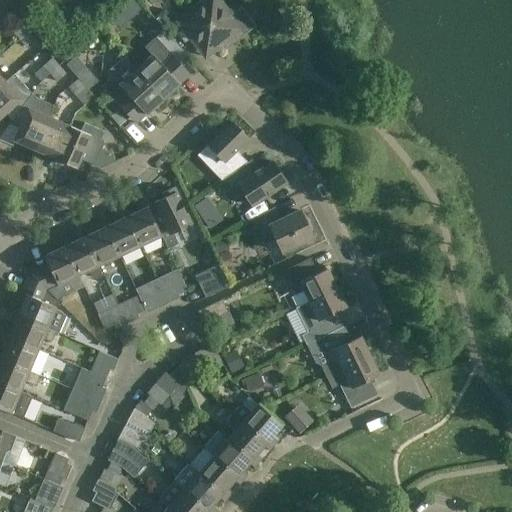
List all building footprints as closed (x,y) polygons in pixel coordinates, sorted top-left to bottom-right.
[(124,27),(136,3),(131,0),(123,0),(112,20),(124,27)] [(227,10),(218,0),(205,0),(177,22),(183,29),(178,33),(185,42),(190,38),(202,53),(211,46),(214,50),(229,38),(232,41),(252,25),(241,11),(235,15),(229,8),(227,10)] [(13,32),(19,39),(28,31),(21,24),(13,32)] [(35,39),(28,31),(19,39),(26,47),(35,39)] [(152,54),(135,69),(163,99),(179,83),(173,77),(184,67),(155,37),(145,46),(152,54)] [(109,79),(102,86),(130,117),(140,107),(146,114),(163,99),(135,69),(135,70),(124,57),(104,74),(109,79)] [(43,65),(49,73),(58,65),(52,58),(43,65)] [(58,65),(49,73),(57,81),(66,74),(58,65)] [(5,81),(0,85),(0,116),(6,112),(12,119),(31,92),(14,73),(5,81)] [(78,79),(69,87),(76,96),(85,88),(79,81),(78,79)] [(31,92),(12,119),(20,123),(12,140),(34,149),(48,116),(54,103),(33,94),(31,92)] [(55,158),(69,125),(48,116),(34,149),(55,158)] [(223,178),(223,179),(246,162),(235,150),(247,138),(231,121),(197,154),(221,179),(223,178)] [(69,125),(55,158),(76,168),(80,158),(94,165),(103,143),(99,141),(103,131),(84,123),(81,130),(69,125)] [(253,173),(246,162),(223,179),(230,189),(237,184),(252,206),(286,184),(270,161),(253,173)] [(43,184),(47,168),(35,166),(31,182),(43,184)] [(148,208),(161,236),(167,249),(178,244),(173,233),(191,225),(173,188),(161,194),(163,198),(153,203),(154,205),(151,207),(148,208)] [(139,246),(161,236),(148,208),(151,207),(148,200),(137,205),(140,212),(131,216),(127,218),(139,246)] [(281,220),(275,208),(251,220),(264,245),(275,239),(282,253),(312,238),(299,211),(281,220)] [(119,256),(139,246),(127,218),(131,216),(128,209),(117,214),(120,221),(110,225),(106,227),(119,256)] [(106,227),(110,225),(107,219),(96,224),(99,230),(89,235),(85,236),(98,265),(100,264),(119,256),(106,227)] [(78,275),(79,274),(88,270),(91,277),(97,278),(105,275),(100,264),(98,265),(85,236),(89,235),(86,228),(76,233),(79,239),(68,244),(65,246),(78,275)] [(65,246),(68,244),(65,237),(55,242),(58,249),(43,255),(47,263),(29,271),(48,289),(68,279),(72,288),(77,290),(85,286),(79,274),(78,275),(65,246)] [(229,239),(215,239),(215,253),(229,253),(229,239)] [(296,307),(297,309),(337,290),(328,272),(319,276),(310,258),(283,271),(295,296),(292,297),(297,307),(296,307)] [(228,286),(218,265),(209,269),(213,278),(199,285),(205,298),(228,286)] [(19,311),(17,315),(56,332),(60,333),(67,317),(62,311),(58,309),(56,308),(56,306),(58,301),(48,289),(29,271),(18,298),(23,301),(19,311)] [(187,289),(182,278),(172,283),(178,293),(187,289)] [(337,290),(297,309),(307,332),(302,335),(306,344),(343,327),(336,312),(345,308),(337,290)] [(148,294),(139,298),(145,309),(154,305),(148,294)] [(136,313),(145,309),(139,298),(131,302),(136,313)] [(228,311),(222,299),(197,311),(203,324),(228,311)] [(15,321),(10,332),(8,336),(38,349),(43,337),(52,341),(56,332),(17,315),(19,311),(13,309),(9,319),(15,321)] [(113,325),(105,309),(96,313),(104,329),(113,325)] [(343,327),(306,344),(309,350),(317,354),(322,351),(327,363),(323,370),(326,376),(368,356),(359,337),(350,341),(343,327)] [(0,357),(29,370),(38,349),(8,336),(10,332),(4,330),(0,339),(0,340),(6,343),(1,353),(0,355),(0,357)] [(220,358),(214,346),(205,350),(211,361),(220,358)] [(93,362),(89,371),(105,377),(109,369),(113,370),(117,358),(98,350),(93,362)] [(244,368),(236,350),(223,356),(231,374),(244,368)] [(0,381),(20,391),(24,380),(36,385),(40,375),(29,370),(0,357),(0,355),(1,353),(0,352),(0,381)] [(378,376),(368,356),(326,376),(331,387),(338,384),(349,409),(377,396),(369,380),(378,376)] [(181,362),(174,368),(184,379),(191,374),(181,362)] [(184,379),(174,368),(166,374),(176,386),(181,393),(188,388),(184,379)] [(101,386),(105,377),(89,371),(85,380),(84,379),(80,391),(100,400),(105,387),(101,386)] [(264,388),(259,373),(244,379),(248,393),(264,388)] [(20,391),(0,381),(0,407),(23,417),(32,396),(20,391)] [(75,404),(71,413),(75,415),(87,419),(91,411),(95,412),(100,400),(80,391),(75,404)] [(158,403),(149,395),(143,401),(152,409),(158,403)] [(238,406),(233,413),(266,442),(264,445),(269,449),(277,440),(272,436),(282,425),(258,403),(251,412),(245,407),(238,406)] [(314,422),(299,404),(284,416),(299,434),(314,422)] [(117,438),(136,447),(142,435),(145,431),(150,433),(155,424),(144,413),(137,410),(132,419),(127,428),(123,425),(117,438)] [(266,442),(233,413),(227,419),(227,425),(234,431),(228,438),(252,459),(249,462),(254,466),(262,457),(257,452),(264,445),(266,442)] [(83,427),(57,417),(52,430),(78,441),(83,427)] [(213,455),(213,456),(237,477),(235,479),(239,483),(246,475),(242,471),(249,462),(252,459),(228,438),(219,430),(204,447),(213,455)] [(0,459),(2,461),(6,451),(9,450),(14,435),(2,431),(1,435),(0,434),(0,459)] [(114,453),(110,461),(122,466),(133,477),(149,459),(136,447),(117,438),(111,451),(114,453)] [(59,485),(63,476),(66,478),(71,465),(65,463),(68,458),(54,452),(43,479),(59,485)] [(237,477),(213,456),(198,473),(221,494),(219,496),(224,500),(232,491),(227,487),(235,479),(237,477)] [(117,475),(122,466),(110,461),(106,469),(117,475)] [(212,504),(219,496),(221,494),(198,473),(197,473),(188,464),(173,481),(183,490),(207,511),(205,511),(213,511),(217,508),(212,504)] [(59,485),(43,479),(34,499),(53,508),(62,487),(59,485)] [(119,493),(97,481),(92,491),(95,492),(91,500),(102,506),(110,510),(119,493)] [(205,511),(207,511),(183,490),(168,507),(172,511),(205,511)] [(30,511),(51,511),(53,508),(34,499),(34,500),(30,498),(25,510),(30,511)]
